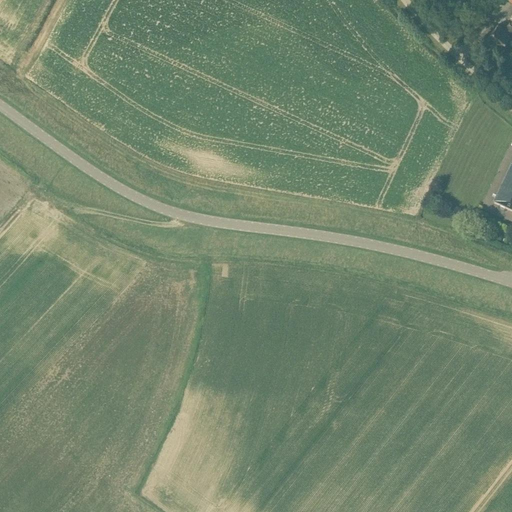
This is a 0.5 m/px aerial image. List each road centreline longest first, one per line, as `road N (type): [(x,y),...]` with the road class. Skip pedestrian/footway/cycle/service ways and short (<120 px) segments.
road 1 (tertiary): [(500,279),(340,238),(160,209),(0,105)]
road 2 (unclassified): [(511,113),(385,0)]
